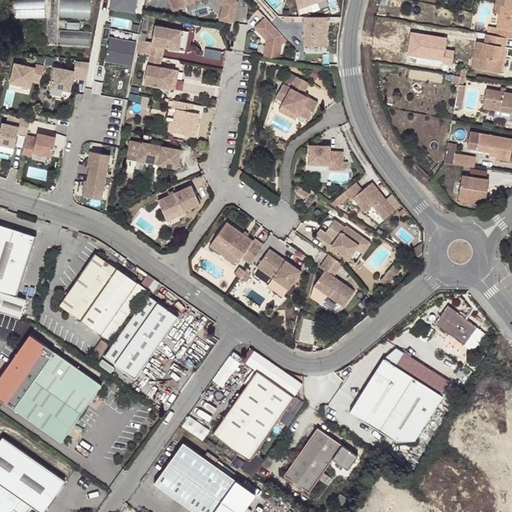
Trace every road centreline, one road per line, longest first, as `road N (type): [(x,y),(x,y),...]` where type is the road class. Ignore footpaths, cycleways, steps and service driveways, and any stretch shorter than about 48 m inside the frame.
road 1 (tertiary): [(445,234),(359,117),(348,68),(357,0)]
road 2 (unclassified): [(442,268),(322,363),(292,359),(238,325)]
road 3 (residential): [(238,325),(106,511)]
road 4 (residential): [(229,188),(217,160),(235,57)]
road 5 (unknown): [(342,112),(302,137),(284,168),(273,217)]
road 6 (unclassified): [(169,274),(117,237),(59,214)]
